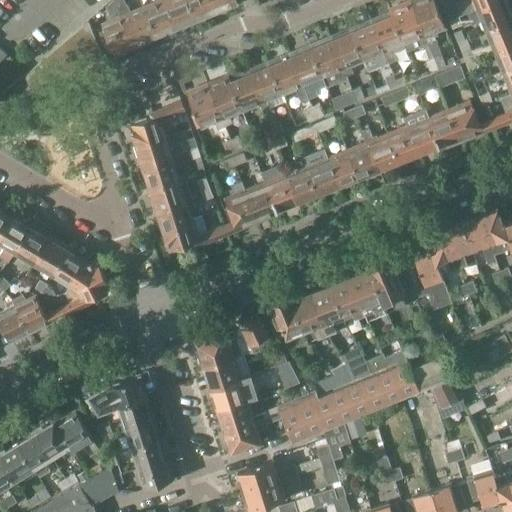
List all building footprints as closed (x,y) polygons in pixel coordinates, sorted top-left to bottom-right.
[(102,23),(104,29),(113,50),(115,54),(138,45),(131,29),(127,30),(114,0),(113,0),(105,7),(110,19),(102,23)] [(156,34),(144,5),(131,11),(128,4),(127,5),(124,0),(114,0),(127,30),(131,29),(138,45),(144,43),(143,39),(156,34)] [(144,5),(156,34),(173,27),(168,13),(172,12),(166,0),(153,0),(154,1),(144,5)] [(173,27),(195,18),(187,0),(166,0),(172,12),(168,13),(173,27)] [(187,0),(195,18),(217,8),(213,0),(187,0)] [(213,0),(217,8),(237,0),(213,0)] [(442,52),(437,41),(433,30),(445,25),(434,0),(413,0),(411,1),(414,8),(416,7),(419,14),(415,16),(418,25),(420,24),(429,44),(434,56),(441,53),(442,52)] [(454,0),(441,0),(449,20),(460,15),(469,12),(491,3),(492,5),(502,0),(463,0),(457,2),(456,3),(454,0)] [(491,3),(469,12),(474,25),(481,22),(483,28),(511,15),(511,13),(506,0),(502,0),(492,5),(491,3)] [(390,9),(391,11),(403,42),(404,42),(408,52),(429,44),(420,24),(418,25),(415,16),(419,14),(416,7),(414,8),(411,1),(390,9)] [(403,42),(391,11),(380,15),(381,18),(375,21),(378,30),(373,33),(376,41),(379,39),(389,62),(396,59),(394,53),(405,48),(403,42)] [(460,15),(449,20),(453,30),(464,25),(460,15)] [(507,41),(511,38),(511,15),(483,28),(489,43),(479,47),(471,50),(462,54),(466,62),(483,55),(493,51),(508,45),(507,41)] [(88,19),(76,30),(89,62),(103,56),(102,54),(94,33),(88,19)] [(378,30),(375,21),(363,26),(362,22),(350,27),(363,58),(368,71),(389,62),(379,39),(376,41),(373,33),(378,30)] [(342,34),(332,38),(336,47),(332,49),(335,57),(338,56),(346,76),(353,73),(350,64),(363,58),(350,27),(340,31),(342,34)] [(454,31),(457,40),(465,37),(462,28),(454,31)] [(102,54),(113,50),(104,29),(94,33),(102,54)] [(89,62),(76,30),(64,40),(75,67),(89,62)] [(465,37),(457,40),(462,54),(471,50),(465,37)] [(321,39),(310,43),(323,74),(339,68),(342,77),(346,76),(338,56),(335,57),(332,49),(336,47),(332,38),(323,42),(321,39)] [(501,70),(511,65),(511,38),(507,41),(508,45),(493,51),(501,70)] [(64,40),(53,50),(61,73),(75,67),(64,40)] [(301,51),(291,55),(295,64),(292,66),(295,74),(297,73),(308,98),(316,95),(310,80),(323,74),(310,43),(299,48),(301,51)] [(53,50),(41,61),(48,79),(61,73),(53,50)] [(441,53),(434,56),(439,68),(446,65),(441,53)] [(295,64),(291,55),(283,59),(281,55),(270,60),(283,91),(294,86),(301,101),(308,98),(297,73),(295,74),(292,66),(295,64)] [(430,72),(439,68),(434,56),(425,59),(430,72)] [(480,68),(476,58),(466,62),(469,72),(480,68)] [(260,68),(253,71),(257,80),(253,82),(256,90),(259,89),(267,108),(287,100),(283,91),(270,60),(259,65),(260,68)] [(48,79),(41,61),(26,74),(31,86),(48,79)] [(458,64),(434,74),(439,87),(464,77),(458,64)] [(511,65),(501,70),(511,92),(511,91),(511,65)] [(257,80),(253,71),(242,76),(241,72),(231,76),(239,98),(243,108),(258,102),(261,111),(267,108),(259,89),(256,90),(253,82),(257,80)] [(402,71),(394,74),(399,85),(406,82),(402,71)] [(377,93),(399,85),(394,74),(385,77),(387,80),(374,85),(375,87),(376,92),(377,93)] [(434,74),(424,77),(428,87),(435,84),(437,88),(439,87),(434,74)] [(230,75),(208,83),(210,89),(208,90),(211,98),(216,96),(219,105),(217,105),(225,124),(230,122),(227,115),(243,108),(239,98),(231,76),(230,75)] [(426,92),(428,87),(425,79),(415,83),(420,95),(426,92)] [(222,125),(225,124),(217,105),(219,105),(216,96),(211,98),(208,90),(210,89),(208,83),(187,92),(201,125),(219,117),(222,125)] [(351,88),(356,101),(364,97),(359,85),(351,88)] [(407,87),(394,92),(398,102),(407,98),(409,93),(407,87)] [(331,96),(333,99),(336,109),(356,101),(351,88),(331,96)] [(488,91),(479,94),(482,104),(491,100),(488,91)] [(511,91),(511,92),(503,95),(509,111),(490,119),(493,127),(511,119),(511,91)] [(398,102),(394,92),(381,97),(385,107),(398,102)] [(455,125),(461,139),(486,130),(483,121),(481,122),(472,98),(445,109),(452,127),(455,125)] [(336,109),(333,99),(319,105),(318,102),(312,105),(316,117),(336,109)] [(136,145),(169,134),(165,123),(171,121),(169,115),(185,108),(182,100),(154,111),(155,115),(130,123),(136,145)] [(307,121),(316,117),(312,105),(302,108),(307,121)] [(362,105),(353,108),(356,118),(366,114),(362,105)] [(356,118),(353,108),(343,112),(346,122),(356,118)] [(445,109),(426,116),(438,144),(439,148),(461,139),(455,125),(452,127),(445,109)] [(266,114),(270,123),(274,134),(282,131),(278,120),(274,111),(266,114)] [(334,115),(316,123),(319,132),(338,124),(334,115)] [(404,118),(407,124),(412,138),(416,137),(421,151),(438,144),(426,116),(418,119),(417,117),(412,115),(404,118)] [(274,134),(270,123),(262,127),(266,138),(274,134)] [(319,132),(316,123),(291,133),(295,142),(319,132)] [(412,138),(407,124),(388,132),(399,159),(421,151),(416,137),(412,138)] [(362,131),(365,141),(371,156),(376,154),(381,167),(399,159),(388,132),(373,138),(369,128),(362,131)] [(136,145),(144,168),(158,163),(156,159),(175,153),(184,150),(181,142),(172,144),(169,134),(136,145)] [(235,150),(239,148),(242,147),(237,134),(230,137),(235,150)] [(188,148),(199,145),(196,135),(185,138),(188,148)] [(284,136),(274,139),(278,149),(287,145),(284,136)] [(235,150),(230,137),(223,140),(227,153),(235,150)] [(278,149),(274,139),(265,143),(268,153),(278,149)] [(371,156),(365,141),(347,148),(358,176),(381,167),(376,154),(371,156)] [(199,145),(188,148),(192,158),(202,156),(199,145)] [(358,176),(347,148),(329,155),(335,170),(331,172),(336,185),(358,176)] [(244,151),(233,155),(236,164),(247,160),(244,151)] [(150,186),(182,176),(175,153),(156,159),(158,163),(144,168),(150,186)] [(236,164),(233,155),(224,158),(227,168),(236,164)] [(329,155),(306,164),(317,192),(336,185),(331,172),(335,170),(329,155)] [(306,164),(287,172),(294,187),(289,189),(294,201),(317,192),(306,164)] [(294,187),(287,172),(267,180),(278,207),(294,201),(289,189),(294,187)] [(196,179),(201,190),(211,187),(206,175),(196,179)] [(150,186),(157,210),(171,206),(170,201),(188,195),(182,176),(150,186)] [(224,197),(237,229),(256,222),(250,208),(254,206),(246,188),(245,189),(242,180),(231,184),(234,193),(224,197)] [(267,180),(246,188),(254,206),(250,208),(256,222),(280,212),(278,207),(267,180)] [(201,190),(205,200),(215,196),(211,187),(201,190)] [(157,210),(163,228),(196,218),(193,208),(198,206),(194,193),(188,195),(170,201),(171,206),(157,210)] [(220,209),(217,202),(210,204),(212,212),(220,209)] [(1,209),(0,205),(0,204),(0,235),(5,227),(1,225),(8,213),(1,209)] [(497,207),(479,214),(494,255),(511,249),(511,248),(511,247),(503,221),(497,207)] [(0,257),(8,262),(14,254),(31,223),(24,219),(21,220),(8,213),(1,225),(5,227),(0,235),(0,257)] [(479,214),(461,220),(472,251),(484,247),(489,263),(496,260),(494,255),(479,214)] [(163,228),(164,231),(169,247),(168,247),(169,250),(173,249),(172,248),(194,241),(196,245),(233,230),(229,218),(207,227),(204,218),(197,221),(196,218),(163,228)] [(511,219),(505,222),(504,220),(503,221),(511,247),(511,248),(511,249),(511,252),(511,219)] [(461,220),(444,227),(458,268),(467,264),(463,254),(472,251),(461,220)] [(14,254),(34,266),(43,250),(40,248),(47,236),(39,231),(38,228),(31,223),(14,254)] [(425,234),(430,247),(437,265),(438,265),(448,261),(452,270),(458,268),(444,227),(425,234)] [(34,266),(52,276),(69,246),(61,242),(59,243),(47,236),(40,248),(43,250),(34,266)] [(52,276),(69,286),(78,270),(81,272),(88,260),(77,253),(76,250),(69,246),(52,276)] [(407,262),(420,295),(428,292),(434,310),(452,302),(438,265),(437,265),(430,247),(428,248),(429,250),(414,256),(415,259),(407,262)] [(386,310),(405,303),(402,294),(403,294),(388,256),(368,264),(369,269),(385,310),(386,310)] [(50,310),(55,319),(90,301),(89,298),(111,287),(97,258),(90,261),(88,260),(81,272),(78,270),(69,286),(75,289),(78,296),(63,304),(50,310)] [(459,270),(464,284),(471,302),(473,301),(481,298),(468,266),(459,270)] [(504,279),(511,275),(511,273),(509,266),(501,269),(504,279)] [(353,275),(358,287),(353,289),(358,302),(360,301),(364,312),(366,317),(385,310),(369,269),(353,275)] [(492,272),(496,282),(504,279),(501,269),(492,272)] [(358,287),(353,275),(331,284),(343,316),(355,312),(356,315),(364,312),(360,301),(358,302),(353,289),(358,287)] [(3,276),(0,279),(0,283),(5,288),(6,289),(10,285),(3,276)] [(35,287),(42,291),(46,285),(39,281),(35,287)] [(343,316),(331,284),(313,291),(318,306),(316,307),(326,333),(337,329),(333,320),(343,316)] [(471,302),(464,284),(456,287),(471,328),(482,324),(473,301),(471,302)] [(46,285),(42,291),(50,295),(51,297),(55,295),(52,288),(46,285)] [(50,295),(42,291),(47,303),(56,298),(55,295),(51,297),(50,295)] [(318,306),(313,291),(292,299),(308,340),(326,333),(316,307),(318,306)] [(12,300),(15,306),(21,319),(25,317),(31,331),(55,319),(50,310),(46,312),(42,304),(38,295),(25,301),(23,295),(12,300)] [(282,326),(290,347),(308,340),(292,299),(290,295),(270,303),(280,327),(282,326)] [(0,312),(0,321),(10,341),(31,331),(25,317),(21,319),(15,306),(0,312)] [(271,344),(257,312),(239,320),(254,352),(271,344)] [(224,327),(195,341),(203,366),(233,356),(242,353),(239,345),(232,324),(225,328),(224,327)] [(441,332),(432,337),(438,348),(446,344),(441,332)] [(499,346),(509,341),(505,334),(495,339),(499,346)] [(511,349),(511,347),(509,341),(499,346),(503,354),(511,349)] [(396,365),(407,361),(402,349),(385,355),(388,364),(395,362),(396,365)] [(276,365),(291,361),(290,358),(286,359),(283,351),(271,356),(274,365),(276,364),(276,365)] [(354,378),(371,371),(362,352),(345,360),(351,368),(354,378)] [(373,360),(377,368),(388,364),(385,355),(373,360)] [(430,386),(452,377),(441,355),(410,368),(419,391),(430,386)] [(233,356),(203,366),(210,388),(223,384),(221,380),(231,377),(231,379),(240,377),(233,356)] [(340,383),(354,378),(351,368),(345,360),(330,368),(336,373),(340,383)] [(419,391),(410,368),(407,361),(396,365),(317,396),(314,389),(276,404),(281,417),(291,442),(316,432),(324,429),(345,421),(347,420),(361,414),(403,398),(419,391)] [(305,382),(291,361),(290,362),(280,364),(288,387),(305,382)] [(336,373),(330,368),(329,368),(332,374),(317,379),(325,389),(340,383),(336,373)] [(96,411),(119,404),(147,396),(141,377),(141,376),(140,373),(137,374),(137,375),(110,383),(110,385),(85,400),(89,406),(92,405),(96,411)] [(223,384),(210,388),(217,410),(247,400),(240,377),(231,379),(231,377),(221,380),(223,384)] [(439,406),(462,397),(452,377),(430,386),(438,405),(439,406)] [(140,418),(153,414),(147,396),(119,404),(125,425),(140,420),(140,418)] [(467,406),(470,413),(486,404),(482,398),(467,406)] [(247,400),(217,410),(224,432),(236,428),(235,425),(244,422),(244,423),(254,420),(247,400)] [(281,417),(276,404),(268,407),(273,420),(281,417)] [(273,420),(268,407),(261,410),(266,423),(273,420)] [(94,438),(93,437),(76,410),(57,421),(73,446),(71,447),(73,450),(74,450),(84,444),(94,438)] [(125,425),(132,446),(160,437),(153,414),(140,418),(140,420),(125,425)] [(367,432),(361,414),(347,420),(352,437),(367,432)] [(106,430),(112,429),(107,416),(95,424),(101,433),(106,430)] [(236,428),(224,432),(231,452),(261,442),(257,429),(264,426),(261,417),(254,420),(244,423),(244,422),(235,425),(236,428)] [(56,419),(38,430),(45,441),(42,443),(51,458),(71,447),(73,446),(57,421),(56,419)] [(351,441),(345,421),(324,429),(334,458),(344,455),(341,444),(351,441)] [(101,433),(107,443),(116,439),(112,429),(106,430),(101,433)] [(335,461),(334,458),(324,429),(316,432),(319,437),(314,439),(320,455),(310,459),(312,468),(323,465),(335,461)] [(46,461),(51,458),(42,443),(45,441),(38,430),(18,442),(34,469),(40,477),(51,470),(46,461)] [(489,442),(490,442),(501,438),(498,430),(487,435),(489,442)] [(132,446),(139,468),(154,464),(153,462),(167,458),(160,437),(132,446)] [(34,469),(18,442),(0,453),(7,465),(4,466),(14,481),(34,469)] [(461,446),(453,449),(457,460),(465,457),(461,446)] [(381,472),(383,471),(392,468),(385,447),(375,450),(381,472)] [(503,461),(510,458),(507,448),(499,450),(503,461)] [(457,460),(453,449),(445,452),(449,462),(457,460)] [(7,465),(0,453),(0,489),(8,485),(14,481),(4,466),(7,465)] [(145,487),(174,479),(167,458),(153,462),(154,464),(139,468),(142,477),(145,487)] [(237,472),(243,491),(299,473),(295,461),(276,467),(274,461),(237,472)] [(342,485),(342,484),(335,461),(323,465),(330,488),(342,485)] [(492,502),(498,500),(501,499),(495,482),(489,462),(472,467),(474,473),(465,475),(473,500),(481,497),(483,504),(492,502)] [(129,511),(129,510),(122,510),(113,511),(96,511),(93,503),(118,490),(116,484),(112,474),(110,466),(90,478),(81,483),(29,511),(129,511)] [(400,466),(392,468),(395,479),(403,477),(400,466)] [(76,473),(81,483),(90,478),(84,468),(76,473)] [(392,468),(383,471),(387,482),(395,479),(392,468)] [(64,477),(68,485),(77,479),(73,472),(64,477)] [(299,473),(243,491),(248,509),(286,498),(283,488),(301,482),(299,473)] [(61,489),(68,485),(64,477),(57,481),(61,489)] [(502,502),(504,511),(511,511),(511,477),(495,482),(501,499),(498,500),(499,503),(502,502)] [(458,479),(432,487),(439,511),(459,511),(460,511),(457,505),(465,502),(459,482),(458,479)] [(344,483),(342,484),(342,485),(330,488),(311,493),(315,507),(335,502),(334,499),(338,498),(347,495),(344,483)] [(46,487),(26,499),(30,507),(51,495),(46,487)] [(439,511),(432,487),(410,494),(411,497),(405,499),(408,511),(439,511)] [(30,507),(26,499),(20,503),(24,510),(30,507)] [(294,500),(286,502),(289,511),(296,511),(298,511),(294,500)] [(401,511),(398,501),(389,505),(388,502),(369,508),(369,511),(401,511)] [(289,511),(286,502),(267,508),(268,511),(289,511)]
